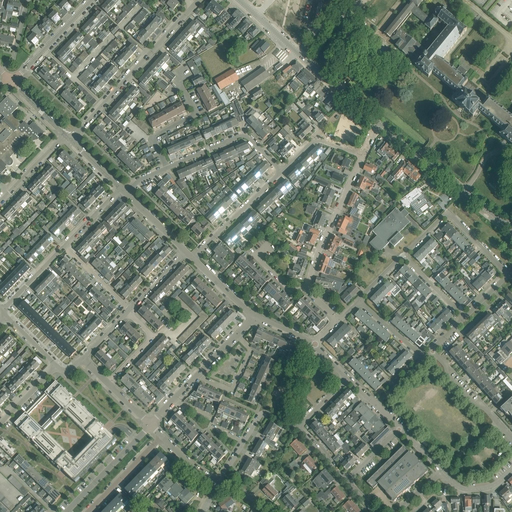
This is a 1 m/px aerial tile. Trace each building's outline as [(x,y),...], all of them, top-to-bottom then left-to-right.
[(109,0),(106,4),(112,9),(116,5),(110,0),(109,0)] [(171,0),(170,1),(167,5),(170,8),(169,10),(171,12),(179,4),(174,0),(171,0)] [(410,2),(408,5),(407,5),(384,33),(384,34),(385,35),(389,37),(389,38),(390,38),(390,37),(391,38),(391,39),(393,40),(394,41),(397,44),(396,46),(399,49),(398,49),(406,55),(407,54),(410,57),(413,53),(418,47),(424,52),(421,55),(423,57),(421,59),(415,67),(428,77),(432,73),(454,91),(453,93),(455,95),(451,100),(455,103),(469,114),(473,117),(474,116),(476,112),(479,115),(481,113),(503,131),(499,135),(503,139),(508,142),(511,145),(511,116),(488,98),(482,105),(474,98),(470,95),(461,87),(467,80),(463,77),(467,72),(460,66),(456,71),(442,60),(467,29),(445,11),(446,8),(442,5),(439,8),(439,9),(437,10),(436,9),(436,10),(435,11),(434,11),(434,12),(435,12),(435,13),(431,19),(430,18),(429,19),(417,9),(423,0),(411,0),(410,2)] [(55,6),(61,12),(64,9),(67,12),(72,8),(65,1),(61,4),(61,3),(59,1),(57,4),(56,4),(57,4),(55,6)] [(210,15),(213,12),(218,6),(213,1),(205,10),(210,15)] [(4,12),(4,13),(2,20),(6,21),(7,15),(12,16),(13,13),(15,3),(10,2),(10,3),(9,3),(8,4),(7,10),(4,10),(4,12)] [(20,4),(15,3),(13,13),(18,14),(17,16),(21,17),(23,8),(21,7),(21,5),(20,5),(20,4)] [(112,15),(109,12),(112,9),(106,4),(102,8),(101,8),(107,14),(110,17),(112,15)] [(61,12),(55,6),(54,6),(50,10),(53,13),(48,18),(55,24),(60,19),(58,16),(61,12)] [(131,11),(127,6),(126,6),(122,10),(127,15),(131,11)] [(224,11),(218,6),(213,12),(218,17),(224,11)] [(226,25),(228,27),(241,13),(238,10),(232,16),(234,17),(230,22),(226,25)] [(145,15),(142,11),(137,16),(143,21),(145,19),(143,17),(145,15)] [(219,22),(226,18),(229,15),(224,11),(219,17),(216,20),(218,23),(219,22)] [(98,12),(94,17),(102,24),(103,25),(107,19),(105,18),(106,17),(101,12),(100,13),(98,12)] [(165,20),(164,19),(158,14),(157,13),(155,15),(157,17),(153,21),(158,27),(163,22),(164,20),(165,20)] [(241,13),(228,27),(228,28),(231,31),(239,23),(245,17),(241,13)] [(98,29),(102,24),(94,17),(90,21),(95,26),(98,29)] [(197,20),(204,26),(206,23),(199,17),(197,20)] [(44,23),(39,27),(37,25),(34,28),(41,34),(44,30),(47,33),(51,29),(49,28),(52,24),(45,18),(42,21),(44,23)] [(248,29),(249,28),(253,24),(252,23),(252,24),(248,20),(247,19),(242,24),(237,29),(243,34),(248,29)] [(91,31),(95,26),(90,21),(89,21),(89,20),(86,23),(87,24),(85,25),(91,31)] [(151,23),(148,26),(154,31),(158,27),(153,21),(151,20),(150,22),(151,23)] [(194,21),(189,26),(198,33),(200,35),(204,30),(212,38),(214,35),(203,26),(199,22),(197,24),(194,21)] [(91,31),(85,25),(81,30),(87,35),(85,36),(97,47),(99,45),(92,39),(93,38),(90,35),(93,32),(91,31)] [(150,36),(154,31),(148,26),(144,31),(150,36)] [(194,38),(198,33),(189,26),(185,30),(191,35),(194,38)] [(249,36),(252,39),(253,38),(254,38),(260,32),(259,31),(258,29),(257,29),(255,27),(252,30),(251,29),(248,32),(243,37),(246,39),(249,36)] [(37,38),(41,34),(34,28),(31,31),(34,33),(28,40),(35,46),(40,41),(37,38)] [(142,28),(138,33),(146,40),(150,36),(144,31),(142,28)] [(116,38),(123,32),(120,30),(114,36),(116,38)] [(191,35),(185,30),(181,35),(187,40),(191,35)] [(97,37),(102,42),(107,37),(102,33),(100,31),(98,33),(100,35),(97,37)] [(146,40),(138,33),(137,32),(135,35),(138,37),(136,40),(142,45),(144,43),(145,43),(147,41),(146,40)] [(95,49),(97,47),(85,36),(84,38),(78,33),(74,37),(81,44),(83,42),(86,45),(88,43),(95,49)] [(187,40),(181,35),(177,39),(185,46),(187,44),(185,42),(187,40)] [(0,45),(6,47),(8,37),(3,36),(0,45)] [(468,45),(476,46),(478,38),(470,36),(468,45)] [(14,38),(10,37),(8,37),(6,47),(12,48),(11,50),(12,50),(14,38)] [(82,45),(81,44),(74,37),(70,42),(76,47),(78,49),(82,45)] [(125,47),(133,54),(138,49),(136,47),(137,45),(129,38),(127,41),(129,42),(125,46),(125,47)] [(173,44),(179,49),(181,51),(185,46),(177,39),(173,44)] [(68,44),(66,46),(71,51),(76,47),(70,42),(69,42),(69,41),(67,43),(68,44)] [(258,41),(253,47),(251,48),(259,55),(262,52),(264,53),(269,47),(263,41),(261,44),(258,41)] [(173,44),(172,44),(170,45),(171,46),(169,48),(176,54),(174,56),(181,63),(183,61),(177,56),(181,51),(179,49),(173,44)] [(69,54),(71,51),(66,46),(61,50),(67,56),(71,60),(73,58),(69,54)] [(129,59),(133,54),(125,47),(121,51),(129,59)] [(58,59),(63,64),(65,62),(63,60),(67,56),(61,50),(57,55),(60,57),(58,59)] [(125,63),(129,59),(121,51),(119,53),(122,55),(120,58),(119,58),(125,63)] [(107,61),(109,59),(102,53),(100,55),(107,61)] [(78,58),(83,62),(87,58),(82,54),(78,58)] [(170,59),(167,57),(164,54),(160,58),(165,64),(170,59)] [(121,68),(125,63),(119,58),(120,58),(117,55),(115,57),(118,60),(115,62),(121,68)] [(78,58),(74,62),(79,67),(83,62),(78,58)] [(161,68),(165,64),(160,58),(155,63),(161,68)] [(287,75),(288,74),(289,75),(294,70),(300,65),(297,62),(291,67),(289,65),(281,71),(284,74),(279,77),(279,76),(276,78),(278,80),(280,78),(283,81),(285,79),(284,78),(287,76),(287,75)] [(118,71),(115,67),(110,63),(106,68),(106,67),(105,67),(114,75),(118,71)] [(161,68),(155,63),(151,67),(157,73),(161,68)] [(95,70),(97,68),(93,64),(88,68),(92,72),(93,72),(94,71),(93,69),(94,69),(95,70)] [(48,73),(44,69),(46,67),(43,65),(39,69),(38,68),(35,71),(38,74),(43,79),(50,71),(48,73)] [(298,74),(300,71),(303,68),(300,65),(294,70),(298,74)] [(101,72),(110,80),(114,75),(105,67),(101,72)] [(157,77),(155,75),(157,73),(151,67),(147,72),(153,77),(155,79),(157,77)] [(263,68),(241,83),(247,92),(269,77),(263,68)] [(305,69),(302,73),(298,77),(301,80),(301,79),(303,81),(310,74),(305,69)] [(176,76),(171,72),(171,73),(167,70),(166,72),(174,79),(176,76)] [(233,70),(229,72),(215,80),(220,90),(239,79),(233,70)] [(54,75),(50,71),(43,79),(47,83),(56,74),(54,75)] [(89,77),(84,72),(78,79),(83,83),(89,77)] [(98,77),(106,84),(110,80),(101,72),(100,74),(98,77)] [(149,82),(152,79),(153,77),(155,79),(153,77),(147,72),(143,76),(149,82)] [(164,74),(167,77),(172,81),(174,79),(166,72),(164,74)] [(192,81),(195,86),(198,84),(200,87),(206,83),(205,81),(203,81),(201,77),(202,76),(201,73),(194,77),(195,79),(192,81)] [(52,87),(57,82),(60,79),(56,74),(47,83),(52,87)] [(306,84),(308,83),(310,84),(315,78),(310,74),(303,81),(306,84)] [(150,86),(147,84),(149,82),(143,76),(139,81),(141,83),(139,85),(145,91),(150,86)] [(94,82),(102,89),(106,84),(98,77),(97,77),(98,78),(94,82)] [(315,78),(310,84),(311,85),(305,92),(309,95),(313,91),(316,93),(321,88),(318,85),(320,83),(316,79),(315,78)] [(167,88),(169,86),(162,80),(162,81),(160,79),(158,81),(167,88)] [(73,83),(71,81),(66,85),(59,93),(61,95),(61,96),(65,100),(71,95),(67,91),(69,88),(69,87),(73,83)] [(165,91),(167,88),(158,81),(156,84),(158,86),(165,91)] [(300,87),(294,81),(290,87),(296,92),(300,87)] [(62,86),(57,82),(52,87),(56,92),(62,86)] [(92,87),(92,88),(93,89),(91,90),(96,94),(97,93),(98,93),(102,89),(94,82),(92,84),(94,86),(93,85),(92,87)] [(224,103),(219,95),(213,85),(211,87),(221,105),(224,103)] [(208,112),(213,110),(217,107),(205,86),(197,90),(198,93),(197,94),(200,99),(201,98),(204,104),(203,105),(205,109),(207,109),(208,112)] [(135,96),(139,92),(147,99),(149,97),(140,88),(138,90),(134,87),(130,91),(135,96)] [(251,94),(253,96),(250,98),(252,102),(256,100),(255,99),(262,94),(264,96),(266,95),(261,88),(259,90),(259,89),(251,94)] [(126,96),(131,101),(135,96),(130,91),(126,96)] [(332,94),(324,103),(331,109),(339,100),(332,94)] [(65,100),(70,105),(75,99),(71,95),(65,100)] [(131,101),(126,96),(121,100),(129,107),(130,108),(134,103),(131,101)] [(0,172),(2,174),(2,173),(1,173),(6,168),(7,169),(7,168),(5,166),(6,165),(7,166),(8,166),(8,167),(9,167),(10,167),(10,166),(11,166),(12,166),(12,165),(13,165),(13,164),(13,163),(13,162),(13,161),(12,160),(10,158),(12,156),(18,149),(19,149),(16,147),(21,142),(23,144),(24,144),(23,144),(30,137),(32,139),(32,141),(37,140),(44,133),(39,128),(38,128),(33,123),(34,123),(33,122),(29,127),(27,124),(26,126),(23,123),(21,125),(16,120),(10,115),(18,108),(18,107),(18,108),(13,103),(13,102),(12,102),(7,97),(8,97),(7,97),(0,104),(0,112),(5,117),(1,122),(2,123),(0,125),(0,172)] [(78,101),(75,99),(70,105),(74,109),(82,101),(80,99),(78,101)] [(125,112),(129,107),(121,100),(117,105),(123,110),(125,112)] [(82,101),(74,109),(79,113),(86,105),(82,101)] [(186,111),(181,103),(148,120),(153,129),(156,127),(157,128),(161,126),(161,124),(167,121),(168,122),(172,120),(172,119),(178,115),(178,117),(183,114),(182,113),(186,111)] [(236,104),(241,116),(244,115),(239,103),(236,104)] [(113,109),(119,115),(123,110),(117,105),(113,109)] [(119,115),(113,109),(109,114),(110,115),(108,116),(115,123),(121,116),(119,115)] [(255,112),(252,109),(246,115),(249,118),(249,117),(250,119),(247,122),(251,126),(259,119),(261,117),(257,113),(255,114),(254,113),(255,112)] [(305,109),(303,111),(309,117),(311,115),(305,109)] [(324,118),(319,113),(315,109),(313,112),(317,116),(314,118),(319,123),(324,118)] [(229,118),(233,128),(236,127),(236,128),(239,126),(239,125),(236,118),(239,117),(237,111),(234,112),(235,114),(231,116),(231,117),(229,118)] [(224,123),(228,130),(233,128),(229,118),(223,120),(224,123)] [(263,123),(259,119),(251,126),(255,131),(263,123)] [(212,125),(212,126),(217,135),(222,133),(219,125),(218,122),(212,125)] [(255,131),(259,135),(268,127),(264,122),(263,123),(255,131)] [(219,125),(222,133),(228,130),(224,123),(219,125)] [(300,128),(307,135),(312,129),(308,125),(305,123),(300,128)] [(206,126),(211,137),(217,135),(212,126),(210,127),(209,125),(206,126)] [(287,125),(283,128),(290,135),(292,133),(289,130),(290,128),(287,125)] [(103,131),(106,128),(104,126),(101,128),(98,126),(93,132),(97,136),(103,131)] [(202,133),(203,135),(205,140),(211,137),(206,126),(203,128),(205,132),(202,133)] [(272,130),(268,127),(259,135),(263,139),(270,133),(273,136),(280,129),(278,126),(274,130),(273,129),(272,130)] [(301,140),(307,135),(300,128),(294,133),(297,136),(301,140)] [(279,132),(285,138),(288,135),(283,129),(279,132)] [(102,140),(107,135),(103,131),(97,136),(102,140)] [(193,134),(197,144),(203,141),(200,134),(198,131),(193,134)] [(102,140),(106,145),(114,136),(115,136),(113,134),(112,135),(110,132),(107,135),(102,140)] [(188,138),(192,146),(197,144),(193,134),(190,135),(191,137),(188,138)] [(117,139),(114,136),(106,145),(111,149),(120,139),(118,137),(117,139)] [(186,148),(192,146),(188,138),(187,136),(182,139),(186,148)] [(270,147),(274,143),(276,142),(273,138),(271,140),(267,144),(270,147)] [(120,148),(121,150),(124,146),(119,141),(120,139),(111,149),(115,153),(120,148)] [(177,143),(181,151),(186,148),(182,139),(176,141),(177,143)] [(293,148),(291,145),(292,144),(287,139),(281,145),(284,148),(288,153),(293,148)] [(387,156),(392,150),(388,147),(384,144),(381,141),(378,146),(381,149),(378,151),(382,154),(383,153),(386,155),(380,161),(379,160),(377,163),(381,166),(387,156)] [(167,148),(166,149),(170,156),(175,153),(171,143),(170,142),(168,144),(169,146),(167,148)] [(175,153),(181,151),(177,143),(174,144),(173,142),(171,143),(175,153)] [(243,152),(251,148),(252,149),(252,148),(248,145),(247,145),(246,142),(240,145),(243,152)] [(235,147),(239,157),(241,160),(243,159),(242,157),(245,156),(243,152),(240,145),(235,147)] [(283,158),(288,153),(284,148),(281,151),(280,149),(280,150),(275,145),(271,148),(280,156),(281,155),(283,158)] [(126,148),(124,146),(121,150),(119,152),(120,154),(117,157),(122,161),(127,155),(124,152),(126,150),(126,148)] [(234,159),(239,157),(235,147),(229,150),(233,157),(234,159)] [(312,151),(318,157),(319,155),(321,158),(320,159),(323,162),(324,161),(327,157),(324,155),(317,147),(312,151)] [(230,158),(233,157),(229,150),(224,152),(228,162),(230,165),(232,164),(231,161),(230,158)] [(394,162),(396,159),(399,155),(396,153),(392,150),(387,156),(381,166),(380,167),(382,168),(387,160),(389,158),(394,162)] [(64,162),(69,156),(65,151),(59,157),(64,162)] [(252,158),(253,157),(257,154),(254,151),(250,155),(246,157),(248,161),(252,158)] [(308,156),(313,161),(318,157),(312,151),(308,156)] [(223,164),(228,162),(224,152),(219,154),(222,163),(223,164)] [(130,153),(127,155),(122,161),(126,165),(134,157),(130,153)] [(329,162),(332,163),(337,155),(333,153),(329,162)] [(213,157),(215,161),(216,164),(215,164),(218,170),(221,169),(219,166),(220,166),(219,164),(222,163),(219,154),(213,157)] [(152,155),(147,158),(149,163),(155,161),(152,155)] [(270,167),(258,155),(253,159),(255,161),(258,159),(262,163),(260,165),(266,172),(270,167)] [(69,156),(64,162),(61,164),(66,168),(68,166),(74,160),(69,156)] [(304,160),(309,165),(313,161),(308,156),(304,160)] [(343,162),(343,163),(341,167),(348,170),(352,161),(345,158),(344,158),(339,156),(337,159),(343,162)] [(134,157),(126,165),(130,170),(139,160),(138,158),(136,161),(133,158),(134,157)] [(214,165),(213,165),(210,158),(205,161),(208,168),(209,171),(212,169),(214,173),(217,172),(215,168),(214,165)] [(73,170),(78,165),(74,160),(68,166),(71,168),(68,171),(70,173),(73,170)] [(140,160),(139,160),(130,170),(135,174),(143,165),(139,161),(140,160)] [(309,170),(307,167),(309,165),(304,160),(299,164),(307,171),(307,172),(309,170)] [(205,169),(208,168),(205,161),(199,163),(205,176),(207,175),(206,172),(205,169)] [(251,161),(248,162),(261,176),(266,172),(260,165),(257,168),(256,166),(255,166),(253,164),(251,161)] [(257,180),(261,176),(248,162),(245,164),(249,168),(250,167),(252,169),(252,170),(254,171),(251,174),(257,180)] [(392,162),(385,171),(387,173),(394,164),(392,162)] [(392,184),(396,180),(403,171),(407,175),(413,168),(408,163),(407,165),(404,162),(401,166),(392,176),(391,175),(387,180),(391,183),(392,184)] [(199,163),(194,165),(197,172),(198,175),(201,174),(203,177),(205,176),(199,163)] [(299,164),(295,168),(301,174),(302,175),(307,171),(299,164)] [(377,168),(374,166),(370,164),(369,166),(365,165),(363,170),(371,173),(373,170),(378,172),(380,167),(378,166),(377,168)] [(50,166),(45,170),(51,176),(54,179),(58,174),(53,169),(54,168),(51,165),(50,166)] [(83,169),(78,165),(73,170),(75,173),(73,175),(75,177),(77,175),(83,169)] [(188,168),(191,175),(197,172),(194,165),(188,168)] [(341,172),(325,165),(324,167),(323,169),(334,174),(332,179),(342,183),(344,177),(339,175),(341,172)] [(192,177),(191,175),(188,168),(183,170),(186,177),(187,180),(191,178),(192,181),(194,181),(192,177)] [(301,178),(298,176),(301,174),(295,168),(291,172),(299,180),(301,178)] [(414,184),(417,180),(421,176),(417,173),(418,171),(413,168),(407,175),(410,177),(408,180),(414,184)] [(87,177),(85,176),(87,174),(83,169),(77,175),(81,178),(78,181),(81,184),(87,177)] [(46,180),(51,176),(45,170),(41,175),(46,180)] [(184,181),(183,179),(186,177),(183,170),(177,173),(180,180),(178,180),(178,181),(176,183),(182,190),(184,188),(182,186),(183,186),(181,183),(184,181)] [(245,180),(242,182),(248,188),(253,184),(243,174),(241,172),(239,174),(245,180)] [(253,184),(257,180),(251,174),(249,176),(249,177),(244,172),(243,174),(253,184)] [(286,176),(290,180),(292,182),(294,180),(297,182),(299,180),(291,172),(286,176)] [(46,180),(41,175),(36,179),(42,185),(46,180)] [(369,181),(364,179),(360,177),(357,182),(372,189),(373,186),(367,184),(369,181)] [(45,188),(42,185),(36,179),(32,184),(41,192),(45,188)] [(248,188),(242,182),(241,180),(238,183),(236,180),(234,182),(244,192),(248,188)] [(291,186),(289,184),(286,180),(281,184),(287,190),(291,186)] [(164,186),(165,185),(162,181),(157,185),(161,189),(155,195),(160,199),(166,193),(168,191),(165,188),(164,186)] [(244,192),(234,182),(232,183),(235,186),(231,189),(234,192),(235,191),(240,197),(244,192)] [(372,189),(357,182),(355,187),(364,191),(365,189),(367,190),(371,191),(372,189)] [(27,189),(34,195),(36,197),(41,192),(32,184),(27,189)] [(93,189),(95,191),(100,196),(105,191),(99,186),(97,184),(93,189)] [(282,194),(287,190),(281,184),(277,188),(282,194)] [(227,197),(233,203),(238,199),(232,193),(227,188),(222,192),(227,197)] [(273,193),(278,198),(280,200),(284,196),(282,194),(277,188),(273,193)] [(305,188),(300,194),(302,196),(305,192),(307,193),(309,190),(305,188)] [(325,196),(332,199),(335,192),(328,189),(328,190),(324,188),(323,191),(327,193),(325,196)] [(416,188),(412,191),(400,201),(406,208),(409,205),(419,217),(423,213),(420,210),(426,205),(429,209),(432,206),(429,202),(428,203),(425,199),(426,198),(423,194),(422,195),(421,194),(422,193),(419,189),(418,190),(416,188)] [(96,201),(100,196),(95,191),(92,193),(90,191),(88,193),(90,195),(96,201)] [(28,204),(32,200),(24,192),(20,197),(27,204),(28,204)] [(165,204),(170,198),(166,193),(160,199),(165,204)] [(274,202),(278,198),(273,193),(268,197),(274,202)] [(349,215),(351,215),(358,219),(360,215),(358,214),(360,210),(357,209),(359,204),(362,206),(363,201),(357,199),(358,196),(352,193),(347,206),(351,207),(353,207),(349,215)] [(84,197),(92,205),(96,201),(90,195),(88,198),(86,195),(85,196),(84,197)] [(87,210),(92,205),(84,197),(83,197),(82,196),(78,200),(80,201),(79,202),(80,203),(78,205),(81,208),(83,206),(87,210)] [(322,203),(324,204),(329,206),(332,199),(325,196),(324,200),(320,198),(317,204),(313,202),(311,206),(316,208),(319,210),(322,203)] [(27,204),(20,197),(15,201),(23,209),(27,204)] [(220,198),(229,207),(233,203),(227,197),(225,199),(225,200),(224,201),(220,198)] [(269,206),(274,202),(268,197),(264,201),(269,206)] [(170,198),(165,204),(169,208),(175,202),(170,198)] [(217,203),(224,211),(229,207),(220,198),(216,202),(217,203)] [(177,200),(175,202),(169,208),(174,213),(180,207),(179,207),(183,203),(184,205),(186,202),(184,200),(182,201),(180,202),(177,200)] [(23,209),(15,201),(11,206),(18,213),(23,209)] [(264,201),(260,205),(265,211),(269,206),(264,201)] [(210,213),(216,220),(220,215),(210,205),(207,202),(206,204),(212,211),(210,213)] [(117,207),(124,214),(125,215),(131,209),(129,206),(127,208),(122,203),(117,207)] [(210,205),(220,215),(224,211),(217,203),(214,206),(212,203),(210,205)] [(45,209),(40,204),(36,207),(41,212),(45,209)] [(261,215),(265,211),(260,205),(255,209),(261,215)] [(308,205),(306,210),(313,213),(314,213),(316,208),(311,206),(308,205)] [(22,217),(18,213),(11,206),(6,210),(16,219),(18,216),(20,219),(22,217)] [(70,212),(75,218),(80,213),(81,213),(77,209),(75,207),(70,212)] [(120,218),(124,214),(117,207),(113,212),(120,218)] [(184,211),(180,207),(174,213),(178,217),(184,211)] [(372,231),(377,236),(369,244),(378,253),(389,243),(394,248),(403,238),(399,234),(410,223),(396,208),(372,231)] [(184,211),(178,217),(183,221),(191,213),(189,211),(188,212),(186,209),(184,211)] [(211,224),(216,220),(210,213),(208,211),(206,214),(200,209),(199,210),(206,218),(211,224)] [(16,219),(6,210),(2,215),(7,220),(10,218),(14,222),(16,220),(16,219)] [(253,211),(253,212),(252,211),(250,213),(251,214),(249,216),(257,223),(261,219),(259,216),(259,217),(253,211)] [(374,214),(380,220),(383,217),(381,215),(381,216),(376,211),(374,214)] [(60,222),(66,227),(71,223),(65,217),(60,212),(57,215),(63,220),(60,222)] [(65,217),(71,223),(75,218),(70,212),(65,217)] [(120,218),(113,212),(109,216),(116,223),(120,218)] [(314,224),(318,226),(323,228),(326,219),(324,218),(325,215),(317,212),(316,215),(317,215),(314,224)] [(194,216),(191,213),(183,221),(187,226),(193,220),(195,218),(197,220),(202,216),(199,214),(197,215),(196,214),(194,216)] [(356,223),(358,219),(351,215),(349,219),(345,217),(344,220),(341,218),(339,223),(346,227),(348,223),(351,224),(352,221),(356,223)] [(105,220),(110,226),(113,223),(116,226),(118,225),(116,223),(109,216),(105,220)] [(249,216),(247,217),(246,216),(244,219),(245,220),(250,225),(252,223),(257,228),(259,226),(257,223),(249,216)] [(136,219),(134,222),(132,220),(122,229),(125,232),(127,229),(132,233),(134,231),(141,224),(136,219)] [(204,232),(210,225),(204,219),(200,223),(204,226),(201,229),(197,225),(192,230),(199,237),(204,232)] [(250,225),(245,220),(244,219),(241,221),(242,222),(240,224),(246,230),(250,225)] [(56,227),(61,232),(66,227),(60,222),(56,227)] [(353,230),(346,227),(339,223),(336,228),(340,229),(338,232),(346,235),(349,237),(353,230)] [(102,234),(106,229),(101,224),(97,229),(102,234)] [(138,235),(145,228),(141,224),(134,231),(138,235)] [(246,230),(240,224),(236,228),(241,234),(244,236),(248,232),(246,230)] [(441,228),(442,230),(447,234),(452,229),(448,224),(444,227),(443,226),(444,226),(443,226),(441,228)] [(25,229),(23,227),(19,230),(17,229),(15,231),(19,235),(25,229)] [(57,237),(61,232),(56,227),(51,232),(53,234),(57,238),(57,237)] [(145,228),(138,235),(136,237),(140,241),(149,232),(145,228)] [(239,236),(241,234),(236,228),(232,232),(240,241),(242,239),(239,236)] [(311,228),(309,233),(318,237),(320,232),(311,228)] [(98,238),(102,234),(97,229),(93,233),(98,238)] [(299,229),(297,233),(302,235),(307,237),(316,241),(318,237),(309,233),(308,235),(303,233),(304,231),(299,229)] [(452,229),(447,234),(442,239),(445,242),(442,244),(444,246),(446,243),(449,241),(451,239),(457,233),(452,229)] [(297,233),(293,231),(290,239),(299,242),(302,235),(297,233)] [(149,232),(140,241),(143,244),(147,239),(149,241),(154,236),(149,232)] [(238,243),(240,241),(232,232),(227,236),(233,242),(235,240),(238,243)] [(100,240),(98,238),(93,233),(88,237),(94,242),(96,245),(100,240)] [(457,233),(451,239),(455,243),(461,237),(457,233)] [(44,239),(49,245),(54,240),(55,240),(51,236),(49,234),(44,239)] [(233,242),(227,236),(223,241),(231,249),(235,245),(233,242)] [(338,247),(339,244),(340,241),(352,247),(354,243),(352,242),(342,237),(341,240),(333,236),(329,243),(338,247)] [(90,247),(94,242),(88,237),(86,239),(85,239),(84,240),(85,241),(84,241),(90,247)] [(119,246),(122,243),(115,237),(113,239),(119,246)] [(305,242),(306,243),(305,244),(309,246),(310,244),(314,246),(316,241),(307,237),(305,242)] [(465,242),(461,237),(455,243),(460,248),(465,242)] [(159,238),(155,241),(154,243),(156,245),(160,249),(167,256),(171,251),(166,246),(164,249),(163,248),(163,247),(159,243),(161,240),(159,238)] [(45,249),(49,245),(44,239),(39,244),(45,249)] [(356,239),(354,243),(365,248),(367,244),(356,239)] [(427,244),(433,249),(438,245),(432,239),(431,239),(432,239),(427,244)] [(90,247),(84,241),(80,246),(85,251),(90,247)] [(142,248),(144,250),(150,244),(148,241),(142,248)] [(213,257),(225,270),(237,258),(221,242),(218,246),(219,247),(214,252),(216,254),(213,257)] [(470,247),(465,242),(460,248),(464,252),(470,247)] [(338,247),(329,243),(326,251),(335,254),(338,247)] [(39,244),(34,249),(40,254),(45,249),(39,244)] [(291,244),(287,248),(293,254),(297,249),(291,244)] [(423,248),(428,254),(433,249),(427,244),(423,248)] [(128,245),(123,250),(128,254),(132,250),(128,245)] [(81,256),(85,251),(80,246),(76,250),(81,256)] [(474,251),(470,247),(464,252),(462,255),(464,257),(466,254),(469,257),(475,251),(474,251)] [(107,250),(105,248),(96,257),(98,259),(107,250)] [(418,253),(424,258),(428,254),(423,248),(418,253)] [(35,259),(40,254),(34,249),(30,254),(35,259)] [(162,251),(160,249),(155,253),(158,255),(163,260),(167,256),(162,251)] [(237,265),(239,267),(246,260),(244,258),(247,255),(245,253),(236,262),(238,264),(237,265)] [(300,259),(297,265),(305,268),(308,262),(305,261),(307,256),(298,253),(296,257),(300,259)] [(419,263),(423,259),(424,258),(418,253),(414,257),(413,257),(419,263)] [(25,259),(27,261),(31,264),(35,259),(30,254),(25,259)] [(154,260),(159,265),(163,260),(158,255),(154,260)] [(80,258),(86,264),(92,258),(90,256),(86,260),(82,256),(80,258)] [(107,258),(105,260),(96,269),(101,273),(109,265),(107,263),(111,259),(109,256),(107,258)] [(332,260),(328,259),(323,257),(320,264),(329,267),(330,267),(330,266),(331,266),(331,265),(331,264),(332,260)] [(468,257),(461,264),(463,267),(470,260),(468,257)] [(60,263),(65,267),(69,263),(68,261),(66,258),(60,263)] [(102,258),(99,261),(97,259),(92,265),(96,269),(105,260),(102,258)] [(138,261),(150,273),(155,269),(149,264),(148,262),(145,265),(143,262),(144,262),(141,259),(140,259),(139,258),(137,260),(138,261)] [(149,264),(155,269),(159,265),(154,260),(152,258),(148,262),(150,264),(149,264)] [(343,261),(334,258),(333,262),(344,266),(345,263),(343,262),(343,261)] [(239,267),(244,272),(254,261),(252,260),(249,263),(246,260),(239,267)] [(141,273),(142,274),(146,278),(150,273),(138,261),(136,264),(143,271),(141,273)] [(252,266),(255,263),(254,261),(244,272),(248,276),(255,269),(252,266)] [(24,262),(20,266),(27,272),(30,269),(24,262)] [(481,268),(484,270),(486,272),(491,278),(496,273),(496,274),(496,273),(491,268),(491,267),(486,262),(481,268)] [(73,267),(69,263),(65,267),(63,269),(68,273),(69,272),(73,267)] [(329,267),(320,264),(318,272),(327,275),(326,278),(332,280),(342,283),(345,284),(347,281),(328,276),(331,268),(329,267)] [(114,269),(109,265),(101,273),(105,278),(114,269)] [(184,275),(185,274),(189,271),(183,265),(179,270),(184,275)] [(302,277),(305,268),(297,265),(295,265),(293,271),(289,269),(287,273),(286,273),(286,272),(285,272),(284,275),(286,276),(295,279),(297,275),(302,277)] [(20,266),(17,269),(24,276),(27,272),(20,266)] [(68,276),(71,278),(78,271),(76,269),(77,269),(74,266),(73,267),(69,272),(71,273),(68,276)] [(401,274),(404,276),(409,271),(405,266),(394,276),(396,278),(399,276),(401,274)] [(14,267),(11,270),(14,273),(20,279),(24,276),(17,269),(14,267)] [(252,277),(253,279),(262,270),(260,268),(258,271),(255,269),(248,276),(250,278),(252,277)] [(435,279),(440,284),(445,278),(441,274),(445,270),(443,268),(435,275),(437,277),(435,279),(435,280),(435,279)] [(114,269),(105,278),(109,282),(113,279),(115,281),(124,271),(121,269),(115,276),(112,274),(115,271),(113,269),(114,269)] [(474,278),(482,287),(487,282),(481,276),(474,269),(472,271),(477,276),(474,278)] [(184,275),(179,270),(174,275),(179,280),(184,275)] [(254,282),(256,284),(264,277),(261,275),(264,272),(262,270),(253,279),(255,281),(254,282)] [(77,280),(82,275),(78,271),(71,278),(73,280),(76,278),(77,280)] [(406,278),(408,281),(414,275),(409,271),(404,276),(402,278),(401,278),(398,281),(400,283),(403,280),(404,280),(406,278)] [(486,272),(481,276),(487,282),(491,278),(486,272)] [(14,273),(10,276),(17,282),(20,279),(14,273)] [(46,277),(51,282),(54,284),(56,287),(58,285),(56,283),(58,280),(51,273),(46,277)] [(133,281),(129,277),(125,273),(122,275),(129,281),(131,283),(129,285),(134,290),(138,286),(133,281)] [(77,289),(80,286),(86,280),(82,275),(77,280),(79,282),(73,289),(75,291),(77,289)] [(179,280),(174,275),(169,280),(175,285),(179,280)] [(418,280),(414,275),(408,281),(413,285),(418,280)] [(10,276),(7,280),(13,286),(17,282),(10,276)] [(133,281),(138,286),(142,281),(137,276),(133,281)] [(472,285),(474,288),(478,291),(482,287),(474,278),(472,276),(470,278),(475,283),(472,285)] [(52,288),(49,284),(51,282),(46,277),(42,281),(50,289),(51,289),(52,288)] [(271,278),(269,277),(266,280),(264,277),(256,284),(255,286),(259,290),(271,278)] [(465,277),(463,278),(469,286),(472,284),(467,278),(465,277)] [(198,278),(197,278),(192,284),(197,289),(202,283),(197,279),(198,278)] [(337,296),(339,291),(342,283),(332,280),(325,279),(325,280),(316,278),(315,284),(318,285),(318,286),(332,289),(330,294),(337,296)] [(450,283),(445,278),(440,284),(444,289),(450,283)] [(125,289),(130,294),(134,290),(129,285),(127,283),(124,285),(123,284),(123,283),(119,279),(117,282),(125,289)] [(7,280),(4,283),(10,289),(13,286),(7,280)] [(86,289),(87,287),(91,284),(86,280),(80,286),(83,288),(84,287),(86,289)] [(165,285),(170,290),(175,285),(169,280),(165,285)] [(423,284),(418,280),(413,285),(407,290),(408,290),(404,294),(406,295),(412,289),(415,292),(423,284)] [(450,283),(444,289),(448,293),(456,285),(459,282),(457,280),(455,283),(452,285),(450,283)] [(50,289),(42,281),(38,286),(48,295),(50,293),(48,291),(50,289)] [(125,299),(130,294),(125,289),(117,282),(112,286),(116,290),(119,288),(123,291),(120,294),(125,299)] [(399,288),(398,286),(394,283),(392,285),(388,282),(384,286),(389,292),(394,297),(401,291),(399,288)] [(4,283),(0,287),(7,293),(10,289),(4,283)] [(207,288),(202,283),(197,289),(202,293),(207,288)] [(267,292),(269,294),(277,285),(276,283),(273,286),(270,283),(263,291),(266,293),(267,292)] [(414,296),(419,292),(421,294),(427,289),(423,284),(415,292),(412,294),(414,296)] [(160,290),(165,295),(170,290),(165,285),(160,290)] [(276,290),(279,287),(277,285),(269,294),(267,296),(269,297),(272,299),(279,292),(276,290)] [(459,288),(456,285),(448,293),(453,298),(461,290),(464,287),(462,285),(459,288)] [(35,295),(39,299),(42,302),(45,299),(42,297),(44,295),(46,297),(48,295),(38,286),(34,290),(37,293),(35,295)] [(359,291),(355,288),(354,286),(350,289),(347,292),(352,297),(356,294),(359,291)] [(379,291),(385,297),(389,292),(384,286),(379,291)] [(90,292),(94,296),(99,292),(94,287),(90,292)] [(207,288),(202,293),(207,298),(212,293),(207,288)] [(81,293),(77,289),(75,291),(81,297),(85,293),(83,291),(81,293)] [(431,293),(427,289),(421,294),(426,299),(432,293),(431,293)] [(155,294),(160,300),(165,295),(160,290),(155,294)] [(457,302),(463,297),(461,295),(463,292),(461,290),(453,298),(457,302)] [(375,295),(380,301),(385,297),(379,291),(375,295)] [(74,298),(75,298),(77,296),(73,292),(70,294),(67,298),(71,301),(74,298)] [(99,292),(94,296),(92,298),(97,302),(98,301),(103,296),(99,292)] [(279,292),(272,299),(271,300),(271,302),(272,303),(273,303),(274,302),(276,304),(277,302),(286,293),(284,292),(281,295),(279,292)] [(349,301),(352,297),(347,292),(344,294),(345,295),(341,298),(346,304),(349,301)] [(81,297),(87,303),(90,301),(86,297),(88,295),(85,293),(81,297)] [(206,308),(209,306),(211,303),(217,297),(212,293),(207,298),(204,300),(207,302),(206,303),(203,306),(206,308)] [(278,305),(280,308),(287,300),(285,298),(288,295),(286,293),(277,302),(279,304),(278,305)] [(160,300),(155,294),(151,299),(150,299),(156,305),(156,304),(160,300)] [(376,306),(379,302),(380,301),(375,295),(371,300),(370,299),(370,300),(376,306)] [(107,300),(103,296),(98,301),(103,305),(107,300)] [(439,299),(435,296),(430,301),(434,304),(439,299)] [(216,308),(218,306),(222,302),(221,302),(217,297),(211,303),(216,307),(216,308)] [(468,301),(464,298),(463,297),(457,302),(462,306),(461,307),(462,307),(468,301)] [(76,302),(74,303),(78,307),(83,302),(79,298),(78,300),(76,302)] [(299,307),(300,309),(309,300),(307,298),(304,302),(302,299),(295,306),(297,309),(299,307)] [(103,313),(112,304),(107,300),(103,305),(105,307),(101,310),(103,313)] [(295,302),(293,300),(290,303),(287,300),(280,308),(283,310),(284,309),(286,311),(295,302)] [(301,312),(303,315),(310,307),(308,305),(311,302),(309,300),(300,309),(302,311),(301,312)] [(24,301),(18,308),(22,311),(28,305),(24,301)] [(154,306),(149,301),(146,303),(148,305),(145,308),(144,307),(143,306),(138,312),(138,313),(138,312),(143,317),(148,311),(151,308),(154,306)] [(414,301),(411,304),(414,309),(416,312),(420,309),(414,301)] [(511,306),(510,305),(507,301),(505,303),(502,301),(497,306),(508,317),(510,319),(511,316),(511,315),(507,310),(509,307),(509,308),(511,306)] [(116,309),(112,304),(103,313),(100,316),(106,321),(109,318),(107,317),(111,313),(113,312),(115,314),(118,310),(116,308),(116,309)] [(237,316),(236,316),(237,315),(234,311),(234,312),(233,313),(231,310),(228,313),(226,311),(225,311),(223,309),(226,306),(224,304),(219,308),(221,311),(226,315),(232,321),(236,316),(237,317),(237,316)] [(28,305),(22,311),(25,315),(31,308),(28,305)] [(508,317),(497,306),(492,311),(495,313),(493,315),(496,319),(499,322),(502,320),(499,317),(501,315),(505,319),(508,317)] [(60,307),(54,313),(57,317),(64,310),(61,308),(60,307)] [(313,310),(310,307),(303,315),(306,317),(307,316),(309,318),(318,309),(316,307),(313,310)] [(31,308),(25,315),(28,318),(35,312),(31,308)] [(309,321),(312,323),(319,316),(317,313),(319,310),(318,309),(309,318),(311,319),(309,321)] [(438,319),(444,324),(448,320),(443,314),(438,309),(436,310),(441,316),(438,319)] [(360,321),(365,315),(360,310),(355,316),(360,321)] [(448,310),(443,314),(448,320),(453,315),(453,316),(448,310)] [(153,316),(148,311),(143,317),(148,322),(153,316)] [(35,312),(28,318),(32,321),(38,315),(35,312)] [(204,313),(200,317),(198,319),(202,323),(208,317),(204,313)] [(391,319),(393,320),(391,323),(396,327),(401,321),(403,319),(396,313),(391,318),(391,319)] [(496,319),(493,315),(491,317),(489,314),(484,319),(493,327),(497,324),(501,328),(503,326),(499,322),(496,319)] [(38,315),(32,321),(35,325),(42,318),(38,315)] [(94,316),(90,320),(93,323),(98,327),(102,323),(101,322),(103,321),(97,315),(95,317),(95,316),(94,316)] [(226,315),(221,320),(227,326),(232,321),(226,315)] [(318,326),(327,317),(325,315),(322,318),(319,316),(312,323),(315,326),(316,324),(318,326)] [(370,319),(365,315),(360,321),(365,325),(370,319)] [(153,326),(158,321),(153,316),(148,322),(153,326)] [(88,317),(86,319),(88,322),(86,324),(94,332),(98,327),(93,323),(90,320),(88,317)] [(42,318),(35,325),(39,328),(45,322),(42,318)] [(365,325),(370,329),(375,324),(370,319),(365,325)] [(434,323),(439,329),(444,324),(438,319),(434,323)] [(493,327),(484,319),(480,323),(488,331),(493,327)] [(217,324),(223,330),(227,326),(221,320),(217,324)] [(83,321),(79,326),(81,327),(82,329),(89,336),(94,332),(86,324),(83,321)] [(163,325),(158,321),(153,326),(157,331),(158,331),(163,325)] [(406,325),(401,321),(396,327),(401,331),(406,325)] [(45,322),(39,328),(42,331),(48,325),(45,322)] [(413,332),(411,329),(405,335),(410,339),(418,330),(423,325),(421,323),(418,326),(415,329),(413,332)] [(429,328),(432,330),(435,333),(439,329),(434,323),(429,328)] [(484,336),(488,331),(480,323),(475,327),(483,335),(484,336)] [(124,336),(126,334),(132,329),(127,324),(119,331),(124,336)] [(223,330),(217,324),(212,329),(218,335),(223,330)] [(354,329),(353,328),(350,324),(348,326),(345,324),(345,325),(341,329),(348,337),(351,339),(353,341),(354,339),(353,338),(350,335),(353,332),(355,334),(357,332),(354,329)] [(380,328),(375,324),(370,329),(375,334),(380,328)] [(48,325),(42,331),(46,335),(52,328),(48,325)] [(72,326),(70,329),(79,337),(78,338),(83,342),(85,340),(89,336),(82,329),(81,327),(79,326),(78,325),(74,328),(72,326)] [(401,331),(405,335),(411,329),(406,325),(401,331)] [(471,332),(477,338),(479,335),(481,337),(483,335),(475,327),(471,332)] [(52,328),(46,335),(49,338),(55,332),(52,328)] [(375,334),(381,338),(385,333),(380,328),(375,334)] [(131,339),(136,333),(132,329),(126,334),(131,339)] [(218,335),(212,329),(207,334),(211,337),(211,338),(212,339),(212,338),(214,340),(214,339),(218,335)] [(261,329),(261,330),(259,329),(257,332),(253,341),(258,344),(260,341),(264,331),(265,330),(264,330),(261,329)] [(346,339),(348,337),(341,329),(336,333),(342,339),(344,341),(347,344),(348,345),(350,343),(349,342),(346,339)] [(419,331),(418,330),(410,339),(415,343),(420,337),(416,334),(419,331)] [(425,342),(423,340),(425,338),(427,339),(431,335),(427,330),(425,332),(422,335),(420,337),(415,343),(420,347),(419,348),(420,348),(425,342)] [(263,340),(266,341),(270,334),(264,331),(260,341),(262,342),(263,340)] [(55,332),(49,338),(52,341),(59,335),(55,332)] [(477,338),(471,332),(466,336),(474,344),(479,340),(477,338)] [(136,333),(131,339),(136,343),(136,344),(142,338),(141,338),(136,333)] [(336,333),(332,338),(337,343),(342,339),(336,333)] [(391,337),(385,333),(381,338),(386,343),(391,337)] [(119,341),(112,334),(109,337),(116,344),(119,341)] [(270,347),(275,336),(270,334),(266,341),(269,343),(268,346),(270,347)] [(8,335),(3,339),(12,347),(16,343),(8,335)] [(59,335),(52,341),(56,345),(62,338),(59,335)] [(210,341),(209,340),(203,335),(199,339),(200,341),(206,347),(211,342),(211,343),(210,341)] [(170,342),(164,336),(164,337),(159,341),(165,347),(169,342),(170,342)] [(281,339),(275,336),(270,347),(273,348),(274,345),(277,346),(281,339)] [(511,337),(508,342),(504,339),(501,341),(511,353),(511,352),(511,337)] [(62,338),(56,345),(59,348),(66,342),(62,338)] [(333,348),(337,343),(332,338),(327,342),(333,348)] [(3,339),(0,342),(0,344),(7,352),(12,347),(3,339)] [(286,341),(281,339),(277,346),(280,348),(280,349),(282,350),(286,341)] [(165,347),(159,341),(155,346),(160,352),(165,347)] [(196,346),(202,352),(206,347),(200,341),(196,346)] [(288,351),(292,344),(286,341),(282,350),(285,352),(285,350),(288,351)] [(501,348),(499,351),(506,359),(510,356),(509,355),(511,353),(501,341),(499,344),(501,348)] [(66,342),(59,348),(63,351),(69,345),(66,342)] [(297,346),(292,344),(288,351),(291,353),(291,354),(293,355),(297,346)] [(69,345),(63,351),(66,355),(73,348),(69,345)] [(453,358),(462,350),(458,345),(455,348),(449,353),(451,355),(450,356),(450,357),(452,358),(453,358)] [(162,353),(160,352),(155,346),(150,351),(155,356),(157,358),(162,353)] [(203,353),(202,352),(196,346),(191,350),(197,356),(199,355),(200,355),(202,353),(203,353)] [(73,348),(66,355),(70,358),(76,352),(73,348)] [(95,356),(100,361),(105,356),(101,351),(101,350),(95,356),(95,357),(95,356)] [(126,356),(122,352),(120,350),(117,353),(123,358),(126,356)] [(191,350),(187,355),(193,361),(197,356),(191,350)] [(462,350),(453,358),(458,363),(464,357),(467,354),(462,350)] [(151,361),(155,356),(150,351),(145,356),(151,361)] [(406,351),(401,356),(407,361),(412,356),(406,351)] [(503,363),(506,359),(499,351),(495,355),(490,352),(488,354),(492,359),(493,358),(499,365),(502,362),(503,363)] [(467,354),(464,357),(458,363),(462,367),(471,359),(467,354)] [(188,366),(193,361),(187,355),(184,358),(182,356),(180,358),(182,360),(186,364),(185,364),(186,365),(186,364),(188,366)] [(100,361),(105,366),(110,360),(105,356),(100,361)] [(151,361),(145,356),(141,361),(146,366),(151,361)] [(349,364),(353,369),(364,358),(362,356),(359,359),(359,358),(356,361),(354,358),(348,364),(349,365),(349,364)] [(402,366),(407,361),(401,356),(397,361),(402,366)] [(265,357),(262,362),(271,366),(274,361),(265,357)] [(112,358),(110,360),(105,366),(110,370),(109,370),(110,371),(111,370),(112,371),(114,371),(116,369),(116,367),(114,366),(115,365),(112,362),(114,360),(112,358)] [(365,359),(364,358),(353,369),(358,373),(363,368),(369,362),(367,361),(364,363),(362,361),(365,359)] [(475,364),(471,359),(462,367),(466,372),(476,363),(475,364)] [(34,361),(31,364),(30,365),(35,370),(40,366),(34,361)] [(141,371),(146,366),(141,361),(136,366),(136,365),(136,366),(141,371),(142,371),(141,371)] [(397,371),(402,366),(397,361),(392,365),(397,371)] [(179,362),(176,366),(175,367),(181,373),(185,368),(186,369),(184,367),(183,366),(179,362)] [(269,372),(271,366),(262,362),(260,368),(269,372)] [(35,370),(30,365),(27,363),(23,367),(31,375),(35,370)] [(476,363),(466,372),(470,377),(479,369),(480,368),(476,363)] [(366,370),(363,368),(358,373),(362,378),(368,372),(373,367),(371,365),(366,370)] [(387,370),(388,372),(392,376),(397,371),(392,365),(387,370)] [(19,372),(26,379),(31,375),(23,367),(19,372)] [(176,378),(181,373),(175,367),(170,372),(176,378)] [(269,372),(260,368),(257,373),(266,377),(269,372)] [(479,369),(470,377),(475,381),(483,373),(479,369)] [(26,379),(19,372),(17,370),(15,372),(17,374),(14,376),(22,384),(26,379)] [(376,370),(370,375),(368,372),(362,378),(367,382),(372,376),(377,372),(376,370)] [(172,382),(176,378),(170,372),(166,376),(172,382)] [(264,383),(266,377),(257,373),(255,379),(264,383)] [(483,373),(475,381),(479,386),(488,378),(483,373)] [(121,381),(125,385),(133,377),(134,377),(131,375),(130,377),(127,374),(123,379),(123,378),(122,379),(122,380),(120,381),(121,382),(121,381)] [(10,381),(17,388),(22,384),(14,376),(10,381)] [(166,376),(161,381),(167,387),(172,382),(166,376)] [(372,376),(367,382),(371,387),(377,381),(372,376)] [(125,385),(130,390),(136,383),(133,381),(135,379),(133,377),(125,385)] [(488,378),(479,386),(483,391),(492,382),(488,378)] [(255,379),(252,384),(261,388),(264,383),(255,379)] [(4,389),(9,393),(11,391),(13,393),(17,388),(10,381),(8,383),(7,383),(6,383),(3,387),(3,388),(4,389)] [(163,392),(167,387),(161,381),(156,386),(160,390),(161,391),(161,390),(163,392)] [(377,381),(371,387),(375,391),(381,386),(377,381)] [(26,413),(14,424),(17,427),(16,428),(19,431),(20,429),(22,432),(21,433),(24,436),(25,434),(28,437),(26,438),(29,441),(30,439),(30,440),(31,439),(33,441),(33,442),(36,445),(35,446),(37,449),(39,448),(42,450),(40,452),(43,455),(44,453),(47,456),(46,457),(49,460),(50,459),(53,461),(51,463),(54,465),(55,464),(58,467),(57,468),(60,471),(61,470),(62,469),(64,472),(66,475),(74,482),(116,440),(112,437),(112,436),(108,432),(107,431),(105,430),(104,430),(102,428),(103,427),(74,400),(71,398),(72,397),(56,382),(45,393),(45,394),(36,402),(38,404),(47,396),(48,394),(62,407),(63,406),(66,408),(64,410),(76,421),(54,443),(43,432),(41,433),(39,431),(40,429),(27,416),(28,415),(37,405),(35,403),(35,404),(26,413)] [(492,382),(483,391),(487,395),(493,390),(491,387),(494,385),(492,382)] [(138,385),(136,383),(130,390),(134,394),(141,388),(142,386),(139,383),(138,385)] [(259,394),(261,388),(252,384),(251,387),(253,387),(251,390),(259,394)] [(201,398),(202,395),(206,388),(200,385),(197,391),(195,390),(190,396),(197,399),(198,397),(201,398)] [(496,387),(493,390),(487,395),(492,400),(500,392),(496,387)] [(3,388),(0,391),(0,397),(4,402),(9,397),(7,395),(9,393),(4,389),(3,388)] [(138,399),(139,399),(139,398),(145,392),(141,388),(134,394),(136,396),(135,397),(138,399)] [(211,390),(206,388),(202,395),(205,397),(204,398),(207,399),(211,390)] [(156,389),(153,393),(155,396),(157,398),(161,401),(164,397),(161,394),(159,392),(156,389)] [(356,406),(360,402),(355,398),(356,397),(348,389),(343,394),(348,399),(350,397),(353,400),(351,402),(356,406)] [(210,399),(213,400),(217,393),(211,390),(207,399),(209,401),(210,399)] [(259,394),(251,390),(250,393),(248,393),(247,395),(256,399),(259,394)] [(143,404),(143,403),(150,396),(145,392),(139,398),(139,399),(141,400),(140,401),(143,404)] [(496,405),(500,401),(502,399),(499,397),(502,395),(500,393),(500,392),(492,400),(496,405)] [(222,395),(217,393),(213,400),(216,402),(215,403),(218,404),(222,395)] [(350,401),(348,399),(343,394),(339,399),(343,403),(346,401),(348,403),(350,401)] [(245,401),(253,405),(254,405),(255,403),(256,403),(257,400),(247,395),(245,401)] [(150,405),(154,401),(150,396),(143,403),(145,404),(144,405),(147,408),(149,406),(150,406),(150,405)] [(511,397),(507,402),(499,410),(502,412),(505,415),(508,413),(510,416),(511,417),(511,418),(511,419),(511,397)] [(339,399),(334,403),(340,409),(341,410),(345,405),(343,403),(339,399)] [(225,403),(224,404),(221,403),(217,412),(223,415),(228,404),(225,403)] [(336,414),(340,409),(334,403),(329,408),(336,414)] [(345,420),(351,428),(369,410),(362,403),(353,411),(353,412),(350,415),(352,417),(350,419),(348,417),(345,420)] [(232,408),(230,407),(231,406),(228,404),(223,415),(228,417),(232,408)] [(238,410),(232,408),(228,417),(234,420),(238,410)] [(336,414),(329,408),(325,412),(327,414),(324,417),(331,423),(333,421),(331,418),(336,414)] [(237,419),(240,421),(243,413),(238,410),(234,420),(236,421),(237,419)] [(374,415),(369,410),(351,428),(352,429),(356,433),(360,429),(374,415)] [(177,414),(180,411),(170,421),(171,423),(173,421),(175,424),(184,415),(182,413),(179,416),(177,414)] [(249,415),(243,413),(240,421),(243,422),(242,424),(245,425),(249,415)] [(186,417),(184,415),(175,424),(177,426),(176,427),(178,429),(185,422),(183,420),(186,417)] [(367,432),(369,431),(380,420),(374,415),(360,429),(365,435),(366,433),(367,432)] [(387,428),(380,420),(369,431),(374,436),(371,438),(368,442),(367,440),(368,439),(366,438),(369,436),(366,433),(365,435),(362,438),(367,443),(367,442),(373,448),(391,431),(388,427),(387,428)] [(316,421),(315,422),(310,426),(312,429),(316,434),(323,428),(324,428),(325,427),(320,422),(318,424),(316,421)] [(188,425),(185,422),(178,429),(180,431),(181,430),(184,432),(193,423),(191,422),(188,425)] [(194,425),(193,423),(184,432),(186,434),(184,435),(187,438),(194,431),(191,428),(194,425)] [(270,423),(267,429),(277,435),(278,433),(282,427),(277,424),(276,426),(270,423)] [(328,433),(324,428),(323,428),(316,434),(319,437),(318,437),(320,439),(321,439),(328,433)] [(265,440),(274,446),(276,443),(273,441),(277,435),(267,429),(263,435),(267,438),(265,440)] [(197,433),(194,431),(187,438),(189,439),(190,438),(192,441),(191,442),(201,432),(200,430),(197,433)] [(206,431),(196,441),(199,444),(200,443),(202,444),(211,435),(209,434),(206,437),(204,434),(207,431),(206,431)] [(328,432),(328,433),(321,439),(325,444),(332,437),(328,432)] [(211,435),(202,444),(204,446),(202,447),(205,450),(212,443),(210,440),(213,437),(211,435)] [(334,436),(332,437),(325,444),(329,449),(337,442),(338,441),(334,436)] [(273,448),(274,446),(265,440),(263,443),(260,440),(256,447),(264,451),(266,449),(265,449),(267,445),(273,448)] [(300,455),(303,453),(306,450),(297,440),(291,445),(300,455)] [(0,446),(0,452),(1,454),(9,445),(5,442),(0,446)] [(211,453),(219,444),(218,442),(215,445),(212,443),(205,450),(208,452),(209,451),(211,453)] [(337,442),(329,449),(333,453),(341,447),(337,442)] [(369,449),(365,445),(363,443),(358,448),(364,454),(369,449)] [(218,449),(221,446),(219,444),(211,453),(212,454),(211,456),(214,458),(212,460),(221,451),(218,449)] [(13,449),(9,445),(1,454),(5,458),(13,449)] [(394,456),(388,461),(388,462),(382,468),(382,467),(377,472),(378,474),(374,478),(372,477),(366,482),(373,489),(378,484),(380,485),(380,486),(381,486),(384,489),(384,490),(386,492),(385,492),(391,499),(392,499),(394,501),(397,498),(396,496),(400,492),(402,494),(408,488),(407,487),(411,483),(413,484),(419,479),(418,477),(423,473),(424,475),(428,471),(426,469),(420,462),(417,464),(415,462),(417,461),(417,460),(418,459),(413,454),(412,455),(410,457),(408,455),(410,453),(403,446),(398,451),(400,453),(395,457),(394,456)] [(264,451),(256,447),(252,453),(256,455),(254,458),(260,461),(261,459),(259,457),(262,454),(264,455),(266,452),(264,451)] [(364,454),(358,448),(354,453),(359,458),(364,454)] [(5,458),(9,462),(17,453),(13,449),(5,458)] [(216,464),(228,452),(226,451),(223,454),(221,451),(212,460),(216,464)] [(160,453),(157,457),(164,464),(167,460),(169,462),(169,461),(160,453)] [(346,471),(351,466),(344,459),(339,453),(333,459),(335,462),(339,459),(343,463),(341,465),(346,471)] [(349,454),(344,459),(351,466),(352,467),(354,465),(354,464),(356,461),(350,456),(349,454)] [(25,461),(19,456),(10,465),(13,468),(17,464),(20,467),(25,461)] [(312,472),(315,470),(318,466),(310,456),(303,462),(312,472)] [(157,457),(153,460),(160,468),(164,464),(157,457)] [(260,461),(254,458),(253,460),(249,458),(245,465),(252,469),(257,471),(260,465),(258,464),(260,461)] [(153,460),(150,464),(157,471),(160,468),(153,460)] [(20,467),(16,471),(19,474),(23,470),(26,472),(26,473),(31,467),(25,461),(20,467)] [(295,471),(294,470),(298,466),(296,463),(291,468),(289,469),(293,473),(295,471)] [(146,468),(153,475),(157,471),(150,464),(146,468)] [(245,465),(242,471),(245,473),(244,476),(249,479),(251,480),(253,478),(251,476),(253,472),(251,471),(252,469),(245,465)] [(37,473),(31,467),(26,473),(26,472),(22,476),(25,480),(29,476),(32,478),(37,473)] [(146,468),(142,471),(150,478),(153,475),(146,468)] [(321,487),(325,484),(327,486),(334,480),(325,470),(318,476),(315,479),(321,487)] [(142,471),(139,475),(146,482),(150,478),(142,471)] [(32,478),(28,482),(31,485),(35,481),(37,484),(38,484),(43,479),(37,473),(32,478)] [(139,475),(135,479),(143,486),(146,482),(139,475)] [(268,479),(264,476),(261,481),(260,482),(265,488),(262,491),(265,494),(268,498),(269,497),(272,500),(278,494),(269,485),(274,480),(270,476),(268,479)] [(158,485),(163,490),(170,482),(166,477),(158,485)] [(49,484),(43,479),(38,484),(37,484),(34,488),(37,491),(41,487),(43,490),(44,490),(49,484)] [(143,486),(135,479),(132,482),(139,489),(143,486)] [(132,482),(128,486),(135,493),(139,489),(132,482)] [(170,482),(163,490),(166,493),(168,491),(174,485),(170,482)] [(168,491),(172,495),(180,487),(176,483),(174,485),(168,491)] [(44,490),(43,490),(40,493),(43,497),(47,493),(49,495),(49,496),(55,490),(49,484),(44,490)] [(511,490),(509,488),(507,485),(504,488),(505,489),(499,494),(503,497),(507,502),(510,499),(508,497),(511,494),(511,495),(511,490)] [(132,497),(135,493),(128,486),(125,490),(133,498),(132,497)] [(178,497),(184,491),(180,487),(172,495),(170,497),(174,501),(176,499),(178,497)] [(339,502),(345,497),(337,487),(331,492),(336,498),(334,501),(337,504),(339,502)] [(182,501),(190,493),(186,489),(184,491),(178,497),(182,501)] [(61,496),(55,490),(49,496),(49,495),(45,499),(49,502),(53,499),(56,502),(61,496)] [(282,500),(286,505),(289,507),(291,510),(298,504),(289,494),(290,493),(287,491),(288,490),(287,490),(283,494),(283,495),(283,494),(285,497),(282,500)] [(313,497),(316,501),(324,494),(322,491),(317,495),(316,494),(313,497)] [(190,500),(194,497),(190,493),(182,501),(186,505),(184,507),(186,509),(193,502),(190,500)] [(120,494),(117,498),(124,505),(125,506),(131,500),(126,496),(124,498),(120,494)] [(327,495),(326,496),(324,494),(316,501),(318,503),(323,499),(325,501),(329,497),(327,495)] [(482,500),(482,507),(482,511),(488,511),(488,506),(487,506),(487,504),(490,504),(490,501),(490,496),(483,496),(483,500),(482,500)] [(227,510),(226,509),(234,504),(229,497),(218,504),(220,506),(215,510),(219,511),(228,511),(227,511),(227,510),(228,510),(227,510)] [(471,511),(471,504),(471,497),(464,497),(465,503),(462,503),(462,511),(471,511)] [(117,498),(113,501),(120,508),(124,505),(117,498)] [(451,498),(451,503),(451,504),(453,504),(453,511),(457,511),(457,503),(459,503),(459,498),(451,498)] [(444,511),(448,511),(447,503),(442,504),(437,499),(435,502),(433,501),(432,503),(432,504),(436,509),(439,506),(442,509),(442,508),(445,511),(444,511)] [(116,511),(120,508),(113,501),(110,505),(116,511)] [(348,502),(345,505),(343,506),(346,510),(347,509),(349,511),(359,511),(360,511),(351,501),(349,503),(348,502)] [(32,508),(35,510),(36,511),(45,511),(44,511),(44,510),(43,510),(37,503),(32,508)]
